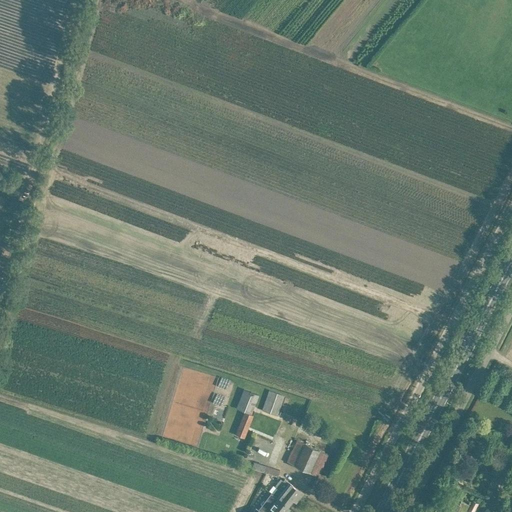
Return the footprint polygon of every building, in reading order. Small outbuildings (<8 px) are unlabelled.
[(2,190),(0,200),(0,220),(8,222),(14,192),(2,190)] [(235,434),(244,437),(253,415),(251,414),(259,395),(243,388),(236,408),(244,411),(235,434)] [(268,390),(262,409),(278,415),(284,395),(268,390)] [(318,476),(328,454),(297,439),(287,461),(309,472),(318,476)] [(251,468),(264,472),(278,476),(280,470),(253,461),(251,468)] [(278,488),(273,494),(288,507),(293,500),(296,502),(303,493),(300,491),(292,484),(285,479),(283,481),(280,479),(275,485),(278,488)] [(271,492),(264,501),(270,506),(269,507),(273,511),(274,511),(284,511),(288,507),(273,494),(271,492)] [(472,511),(473,511),(479,502),(474,499),(471,504),(459,498),(460,496),(452,492),(449,496),(443,493),(433,511),(435,511),(464,511),(467,509),(472,511)] [(272,511),(273,511),(269,507),(270,506),(264,501),(258,509),(255,507),(251,511),(272,511)]
